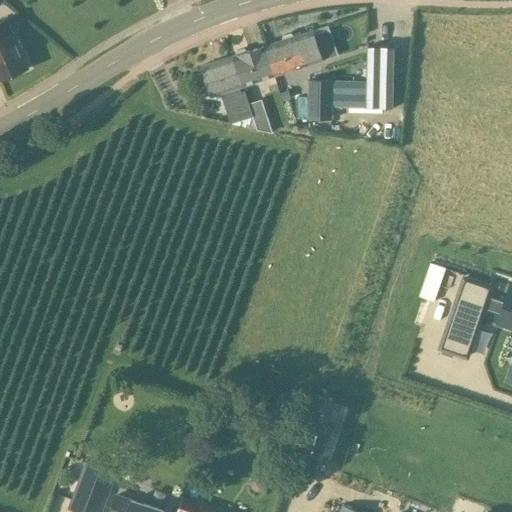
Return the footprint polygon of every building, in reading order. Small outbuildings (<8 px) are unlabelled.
[(0,79),(28,68),(8,19),(0,22),(0,79)] [(267,44),(277,75),(323,60),(313,29),(267,44)] [(277,75),(267,44),(235,55),(245,85),(277,75)] [(367,46),(367,80),(366,106),(392,107),(394,47),(367,46)] [(245,85),(235,55),(200,66),(210,97),(221,93),(230,123),(259,129),(245,85)] [(333,106),(366,106),(367,80),(308,79),(307,118),(333,118),(333,106)] [(418,294),(433,299),(445,265),(429,260),(418,294)] [(470,359),(486,310),(495,285),(464,274),(439,348),(470,359)] [(511,292),(497,332),(511,338),(511,292)] [(79,511),(102,511),(117,474),(85,462),(68,507),(79,511)] [(162,511),(163,509),(116,495),(110,511),(162,511)] [(229,511),(230,510),(183,495),(176,511),(229,511)]
